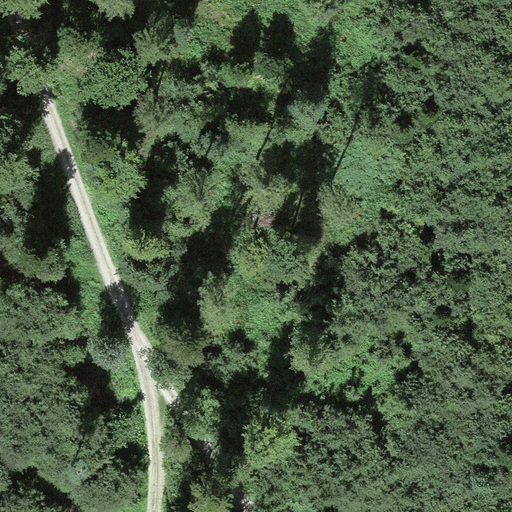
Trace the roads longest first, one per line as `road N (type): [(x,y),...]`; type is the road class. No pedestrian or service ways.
road 1 (track): [(7,0),(137,335),(250,511)]
road 2 (track): [(137,335),(156,431),(156,511)]
